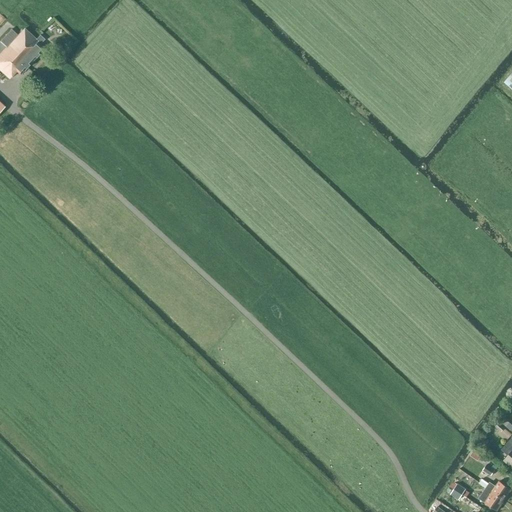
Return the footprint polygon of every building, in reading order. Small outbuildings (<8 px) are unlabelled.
[(16,72),(20,75),(43,50),(39,45),(44,39),(40,36),(36,40),(24,29),(18,36),(11,29),(0,42),(0,41),(0,71),(9,80),(16,72)] [(503,428),(494,420),(492,422),(491,424),(500,431),(503,428)] [(511,438),(501,450),(508,456),(504,461),(511,467),(511,438)] [(497,467),(488,461),(482,470),(490,476),(497,467)] [(454,489),(450,494),(458,500),(465,490),(465,489),(457,484),(459,481),(455,478),(450,486),(454,489)] [(485,488),(504,501),(511,490),(499,482),(495,486),(489,482),(485,488)] [(504,501),(485,488),(478,499),(484,503),(496,511),(504,501)] [(445,511),(449,509),(439,501),(435,505),(437,507),(432,511),(445,511)]
